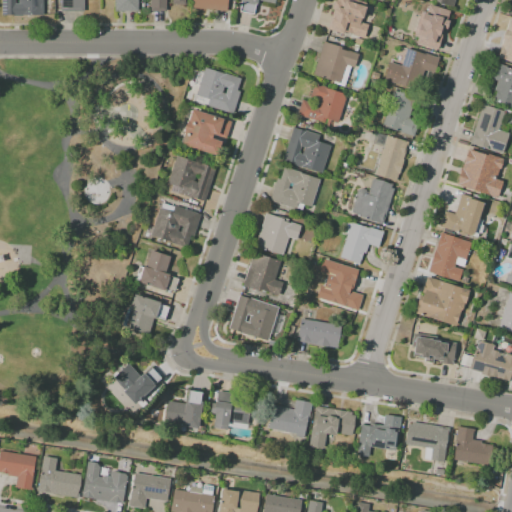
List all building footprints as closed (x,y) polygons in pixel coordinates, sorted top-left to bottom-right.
[(1,14),(1,0),(42,0),(42,15),(22,15),(22,16),(12,16),(12,15),(1,14)] [(60,11),(60,0),(83,0),(83,11),(60,11)] [(138,0),(138,10),(114,10),(114,0),(138,0)] [(150,11),(149,0),(184,0),(184,3),(171,4),(171,0),(165,0),(165,10),(150,11)] [(227,0),(226,11),(191,7),(191,0),(227,0)] [(274,0),(274,3),(260,0),(255,0),(253,14),(239,11),(241,1),(239,1),(239,0),(274,0)] [(363,38),(353,35),(354,34),(346,32),(345,34),(328,28),(337,0),(357,0),(366,3),(359,22),(368,25),(363,38)] [(448,9),(446,15),(449,16),(438,50),(416,43),(429,3),(448,9)] [(511,18),(511,61),(501,58),(501,59),(496,57),(509,18),(511,18)] [(340,83),(312,74),(323,42),(341,47),(340,49),(347,51),(347,50),(358,54),(353,67),(346,65),(340,83)] [(407,48),(425,54),(425,53),(436,56),(439,57),(433,73),(423,70),(417,90),(397,83),(397,84),(383,80),(389,61),(401,65),(407,48)] [(511,108),(493,101),(497,90),(494,90),(497,80),(487,77),(492,61),(506,66),(505,67),(511,69),(511,108)] [(196,95),(205,67),(223,73),(224,73),(240,78),(236,90),(240,91),(232,114),(206,105),(207,105),(195,101),(197,95),(196,95)] [(340,123),(333,121),(331,128),(323,125),(324,123),(317,120),(316,122),(296,115),(301,100),(317,105),(319,100),(309,97),(314,84),(328,89),(349,96),(340,123)] [(393,90),(415,97),(409,118),(418,121),(413,136),(399,132),(399,131),(382,125),(393,90)] [(502,154),(469,142),(483,104),(505,112),(498,130),(509,134),(502,154)] [(191,109),(230,121),(225,138),(213,134),(212,138),(221,141),(216,156),(180,144),(181,141),(180,141),(190,111),(191,111),(191,109)] [(293,127),(302,130),(302,129),(319,135),(317,141),(330,145),(321,173),(302,167),(302,168),(282,161),(293,127)] [(408,142),(403,159),(404,159),(400,173),(397,172),(394,180),(374,174),(383,147),(373,144),(376,132),(408,142)] [(497,199),(456,185),(468,149),(488,156),(488,154),(504,159),(501,170),(500,169),(496,179),(503,181),(503,182),(497,199)] [(176,155),(195,161),(195,160),(205,164),(215,168),(203,203),(191,199),(192,197),(178,193),(180,187),(167,182),(176,155)] [(310,207),(298,203),(296,210),(269,201),(276,178),(279,179),(284,166),(300,171),(300,172),(319,179),(310,207)] [(372,178),(383,180),(392,185),(391,187),(395,188),(382,224),(360,217),(360,216),(351,212),(356,197),(356,195),(356,193),(356,192),(357,190),(360,188),(361,188),(363,188),(366,189),(368,192),(372,178)] [(484,203),(472,236),(454,230),(454,232),(439,226),(445,211),(454,214),(461,194),(470,197),(470,198),(484,203)] [(174,205),(200,214),(193,236),(190,235),(186,248),(169,242),(169,241),(150,235),(159,208),(172,212),(174,205)] [(282,255),(255,246),(265,213),(275,216),(275,215),(288,219),(287,222),(289,223),(290,222),(300,225),(296,239),(288,237),(282,255)] [(350,222),(369,228),(369,226),(383,231),(377,247),(368,244),(365,253),(362,253),(359,263),(339,257),(350,222)] [(458,281),(428,271),(440,232),(470,241),(465,259),(457,256),(453,266),(462,269),(458,281)] [(150,249),(169,256),(163,272),(169,274),(169,276),(178,279),(173,292),(165,289),(164,291),(138,281),(150,249)] [(278,296),(260,290),(259,292),(241,285),(253,252),(280,261),(274,280),(282,282),(278,296)] [(358,271),(352,291),(362,295),(357,310),(343,306),(344,305),(326,299),(337,265),(358,271)] [(469,290),(465,304),(464,303),(462,310),(461,309),(456,326),(416,313),(417,311),(415,310),(420,295),(423,296),(424,293),(422,292),(427,277),(469,290)] [(511,332),(497,328),(509,293),(511,293),(511,332)] [(134,294),(160,302),(159,304),(168,307),(164,319),(155,316),(155,318),(153,318),(148,334),(125,327),(131,310),(129,309),(134,294)] [(276,313),(267,341),(228,329),(239,295),(250,299),(250,298),(265,303),(263,309),(276,313)] [(338,347),(297,341),(301,318),(342,325),(338,347)] [(455,342),(452,365),(413,360),(416,337),(455,342)] [(511,354),(511,369),(509,381),(481,374),(481,372),(470,369),(478,340),(494,344),(492,349),(511,354)] [(113,377),(128,363),(140,376),(142,373),(143,374),(152,366),(163,378),(156,385),(158,387),(142,402),(143,404),(140,407),(127,394),(128,393),(113,377)] [(198,428),(181,426),(182,424),(164,421),(168,400),(185,403),(186,399),(188,399),(189,390),(201,392),(200,401),(202,401),(198,428)] [(213,427),(215,413),(210,412),(211,402),(216,403),(218,390),(252,395),(247,424),(228,421),(227,429),(213,427)] [(311,402),(308,417),(306,417),(302,438),(294,436),(295,433),(268,428),(272,405),(293,409),(295,399),(311,402)] [(351,412),(351,415),(354,415),(353,423),(351,435),(334,433),(334,434),(325,433),(323,448),(308,446),(314,410),(313,410),(314,406),(351,412)] [(361,424),(368,425),(369,423),(382,425),(384,414),(400,417),(398,431),(397,431),(394,451),(370,447),(368,456),(356,454),(361,424)] [(411,422),(448,427),(447,432),(442,462),(430,460),(432,448),(404,444),(407,424),(411,425),(411,422)] [(456,426),(474,429),(473,431),(472,439),(481,440),(480,443),(493,445),(492,449),(491,449),(489,465),(453,459),(456,440),(455,440),(457,428),(456,428),(456,426)] [(0,451),(36,457),(31,487),(32,488),(32,490),(14,487),(15,485),(17,477),(7,475),(8,473),(0,471),(0,451)] [(36,491),(37,487),(38,487),(43,456),(56,458),(54,470),(80,475),(77,493),(78,493),(77,498),(36,491)] [(82,497),(88,460),(100,462),(97,476),(102,477),(103,476),(105,475),(107,475),(109,476),(110,471),(127,474),(126,477),(122,503),(82,497)] [(135,473),(171,479),(167,501),(146,498),(144,508),(127,506),(128,498),(129,499),(131,491),(132,491),(135,473)] [(170,511),(174,489),(202,493),(203,484),(213,486),(212,495),(214,495),(211,511),(170,511)] [(218,511),(220,506),(219,506),(222,489),(239,492),(239,490),(259,493),(255,511),(218,511)] [(302,500),(299,511),(261,511),(265,494),(302,500)] [(308,500),(322,502),(320,511),(305,511),(306,511),(307,511),(308,500)] [(373,511),(355,511),(356,502),(368,504),(367,511),(373,511)]
